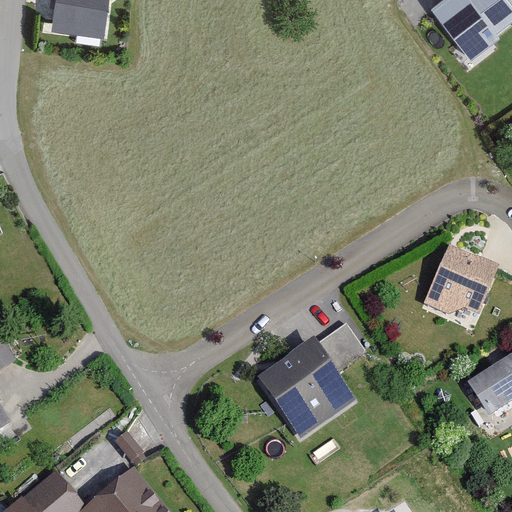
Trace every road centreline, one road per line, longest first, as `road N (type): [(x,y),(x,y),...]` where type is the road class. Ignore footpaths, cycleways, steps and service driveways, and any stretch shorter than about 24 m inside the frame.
road 1 (residential): [(11,0),(2,93),(12,166),(156,394)]
road 2 (residential): [(156,394),(467,193),(511,211)]
road 3 (residential): [(156,394),(230,511)]
